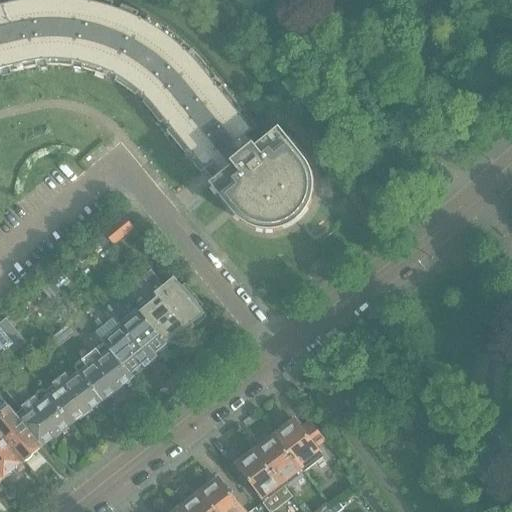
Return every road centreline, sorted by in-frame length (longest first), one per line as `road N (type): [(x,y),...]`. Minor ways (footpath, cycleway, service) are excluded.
road 1 (residential): [(0,260),(116,161),(272,351)]
road 2 (residential): [(272,351),(511,159)]
road 3 (residential): [(65,511),(272,351)]
